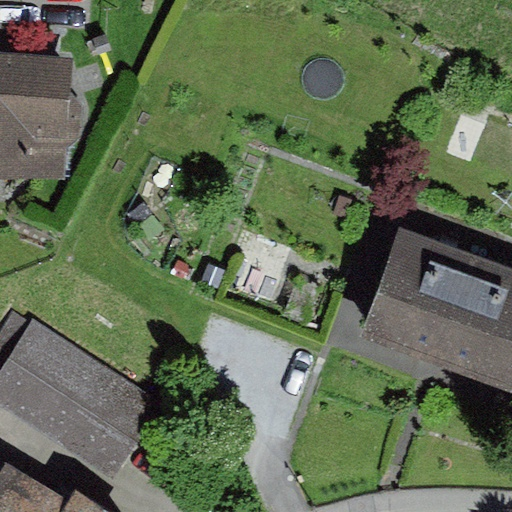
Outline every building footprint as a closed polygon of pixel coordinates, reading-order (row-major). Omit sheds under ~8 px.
[(74,61),(0,58),(0,177),(67,180),(69,149),(84,139),(87,108),(72,95),(74,61)] [(477,260),(400,233),(363,339),(439,366),(477,260)] [(511,272),(477,260),(439,366),(511,392),(511,272)] [(0,334),(0,378),(33,327),(13,314),(0,334)] [(162,404),(35,322),(33,327),(0,378),(0,402),(115,477),(162,404)] [(68,503),(7,466),(0,477),(0,511),(113,511),(76,489),(68,503)]
